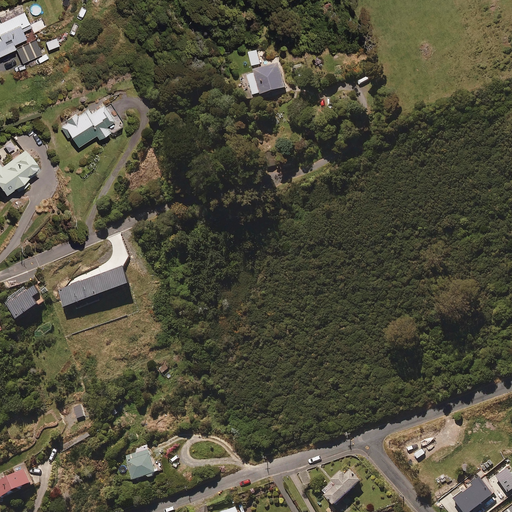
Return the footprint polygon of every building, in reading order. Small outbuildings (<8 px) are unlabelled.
[(29,24),(20,4),(0,12),(0,50),(13,45),(11,40),(24,35),(21,27),(29,24)] [(58,43),(55,36),(44,40),(47,47),(58,43)] [(40,52),(34,39),(14,48),(20,61),(40,52)] [(260,63),(256,50),(248,52),(251,65),(260,63)] [(284,85),(278,62),(253,68),(254,71),(244,74),(250,94),(284,85)] [(78,119),(75,116),(66,122),(67,125),(60,130),(66,138),(69,136),(77,146),(95,134),(96,137),(108,129),(109,131),(122,123),(106,100),(78,119)] [(38,170),(23,148),(0,164),(0,191),(1,193),(12,185),(15,189),(27,181),(25,179),(38,170)] [(46,296),(36,282),(8,302),(18,316),(46,296)] [(157,470),(148,444),(135,448),(136,452),(125,456),(134,478),(157,470)] [(32,481),(25,466),(17,469),(19,472),(0,480),(0,495),(1,497),(32,481)] [(331,481),(321,490),(334,504),(360,479),(349,467),(344,473),(340,469),(329,479),(331,481)] [(326,497),(321,491),(315,496),(320,502),(326,497)]
